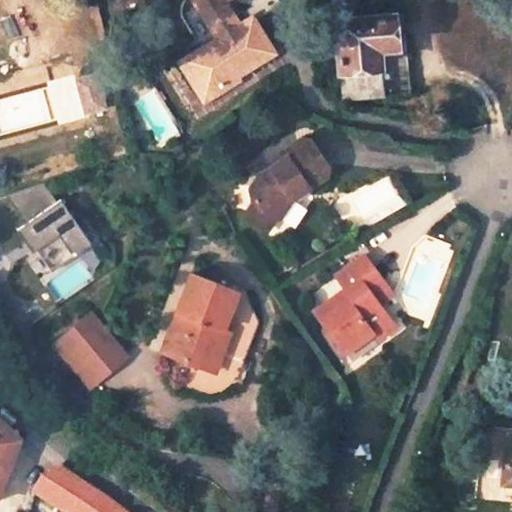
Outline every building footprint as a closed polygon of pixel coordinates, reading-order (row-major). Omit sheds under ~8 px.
[(198,100),(270,56),(246,17),(234,25),(220,1),(221,0),(186,0),(211,39),(175,62),(198,100)] [(343,99),(410,93),(405,46),(395,47),(393,14),(336,20),(340,69),(343,99)] [(96,72),(75,78),(84,112),(105,107),(96,72)] [(324,166),(306,142),(297,140),(284,149),(283,158),(255,177),(247,190),(250,201),(273,216),(275,218),(282,208),(288,199),(292,202),(306,193),(305,188),(322,176),(324,166)] [(24,223),(61,197),(49,181),(5,194),(24,223)] [(93,242),(61,197),(24,223),(16,228),(33,251),(58,232),(74,254),(93,242)] [(273,216),(250,201),(246,204),(246,220),(263,232),(273,216)] [(377,305),(367,292),(382,281),(374,271),(369,264),(362,256),(333,277),(343,290),(338,293),(311,313),(344,357),(371,336),(378,346),(396,331),(377,305)] [(240,362),(254,323),(242,295),(184,272),(161,332),(155,345),(156,356),(160,366),(165,374),(173,382),(177,385),(189,391),(197,393),(207,393),(218,391),(231,387),(238,389),(247,364),(240,362)] [(377,305),(391,294),(382,281),(367,292),(377,305)] [(52,334),(87,377),(120,350),(119,349),(85,307),(52,334)] [(0,489),(20,436),(0,418),(0,489)] [(511,452),(505,452),(501,488),(511,489),(511,452)] [(33,491),(63,511),(123,511),(63,465),(43,476),(33,491)]
